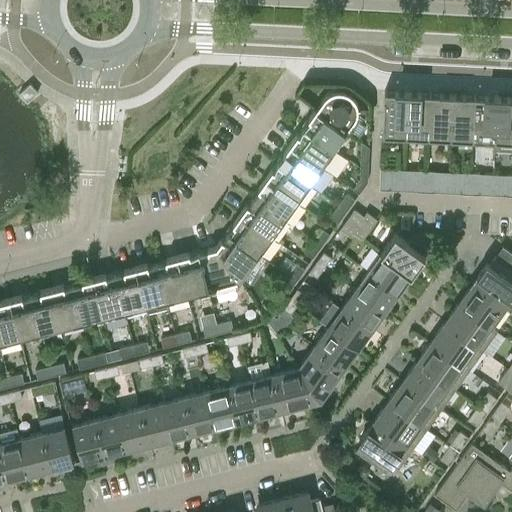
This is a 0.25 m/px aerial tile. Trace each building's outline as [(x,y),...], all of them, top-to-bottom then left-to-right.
[(323,96),(315,108),(345,129),(354,117),(355,116),(356,114),(356,112),(357,110),(357,107),(357,105),(357,103),(356,100),(355,98),(354,96),(352,94),(351,93),(349,91),(347,90),(345,89),(342,89),(340,88),(338,88),(335,88),(333,89),(331,90),(329,91),(327,92),(325,94),(323,96)] [(382,133),(405,135),(407,91),(384,90),(382,133)] [(430,92),(407,91),(405,135),(428,136),(430,92)] [(428,136),(450,137),(452,93),(430,92),(428,136)] [(474,94),(452,93),(450,137),(472,138),(474,94)] [(472,138),(495,139),(497,95),(474,94),(472,138)] [(511,96),(497,95),(495,139),(494,149),(511,149),(511,96)] [(345,129),(315,108),(302,125),(333,147),(345,129)] [(302,125),(290,143),(320,164),(333,147),(302,125)] [(361,141),(360,161),(368,161),(369,146),(361,141)] [(324,167),(320,164),(290,143),(277,160),(311,185),(324,167)] [(299,202),(311,185),(277,160),(264,178),(299,202)] [(359,175),(367,175),(368,161),(360,161),(359,175)] [(389,167),(380,167),(379,188),(388,188),(389,167)] [(425,190),(426,169),(417,169),(416,190),(425,190)] [(426,169),(425,190),(433,190),(434,170),(426,169)] [(469,192),(470,171),(462,171),(461,192),(469,192)] [(470,171),(469,192),(478,193),(479,172),(470,171)] [(367,175),(359,175),(359,178),(352,187),(359,192),(367,180),(367,175)] [(286,220),(299,202),(264,178),(252,195),(286,220)] [(338,204),(346,210),(354,198),(346,192),(338,204)] [(273,237),(286,220),(252,195),(239,213),(273,237)] [(337,222),(346,210),(338,204),(329,216),(337,222)] [(363,215),(354,208),(340,228),(350,235),(353,231),(352,231),(363,215)] [(366,211),(363,215),(352,231),(353,231),(362,238),(376,218),(366,211)] [(227,230),(257,252),(261,255),(273,237),(239,213),(227,230)] [(313,239),(321,245),(329,233),(321,227),(313,239)] [(238,278),(257,252),(227,230),(216,245),(238,278)] [(380,251),(413,274),(414,273),(412,271),(424,254),(422,252),(425,244),(409,238),(407,241),(394,232),(380,251)] [(312,257),(321,245),(313,239),(304,251),(312,257)] [(207,286),(238,278),(216,245),(198,250),(207,286)] [(198,250),(177,255),(187,296),(208,290),(207,286),(198,250)] [(323,251),(316,261),(323,266),(330,256),(323,251)] [(380,251),(367,269),(397,291),(400,287),(403,289),(413,274),(380,251)] [(177,255),(156,261),(166,301),(187,296),(177,255)] [(486,262),(472,282),(511,310),(511,308),(511,267),(495,255),(488,264),(486,262)] [(135,266),(146,306),(146,310),(167,304),(166,301),(156,261),(135,266)] [(323,266),(316,261),(309,270),(316,276),(323,266)] [(287,274),(295,280),(304,268),(296,262),(287,274)] [(135,266),(114,271),(125,312),(146,306),(135,266)] [(397,291),(367,269),(354,288),(386,311),(397,297),(395,295),(397,291)] [(104,317),(125,312),(114,271),(93,276),(104,317)] [(287,292),(295,280),(287,274),(279,286),(287,292)] [(83,322),(104,317),(93,276),(72,282),(83,322)] [(51,287),(62,328),(83,322),(72,282),(51,287)] [(511,310),(472,282),(458,302),(497,330),(497,329),(491,324),(504,306),(510,311),(511,310)] [(41,333),(62,328),(51,287),(30,292),(41,333)] [(296,288),(289,298),(296,303),(304,293),(296,288)] [(354,288),(340,306),(371,328),(374,324),(376,326),(386,311),(354,288)] [(9,298),(20,338),(41,333),(30,292),(9,298)] [(0,343),(20,338),(9,298),(0,300),(0,343)] [(296,303),(289,298),(282,307),(289,313),(296,303)] [(458,302),(443,321),(483,349),(497,330),(458,302)] [(371,328),(340,306),(327,325),(360,348),(370,334),(368,332),(371,328)] [(230,319),(217,322),(219,332),(233,329),(230,319)] [(443,321),(430,341),(469,369),(483,349),(443,321)] [(219,332),(217,322),(196,327),(198,337),(219,332)] [(327,325),(314,343),(344,365),(347,361),(349,363),(360,348),(327,325)] [(196,327),(175,333),(177,343),(198,337),(196,327)] [(249,330),(238,333),(240,342),(252,339),(249,330)] [(177,343),(175,333),(154,338),(156,348),(177,343)] [(228,345),(240,342),(238,333),(226,336),(228,345)] [(154,338),(133,343),(135,353),(156,348),(154,338)] [(205,341),(193,344),(196,353),(207,350),(205,341)] [(430,341),(415,360),(455,388),(469,369),(430,341)] [(133,343),(112,349),(114,359),(135,353),(133,343)] [(344,365),(314,343),(298,366),(320,398),(330,385),(332,387),(344,371),(341,369),(344,365)] [(184,356),(196,353),(193,344),(182,347),(184,356)] [(93,364),(114,359),(112,349),(91,354),(93,364)] [(161,352),(149,355),(151,364),(163,361),(161,352)] [(91,354),(70,359),(73,369),(93,364),(91,354)] [(140,367),(151,364),(149,355),(138,358),(140,367)] [(70,359),(49,365),(52,375),(73,369),(70,359)] [(455,388),(415,360),(401,380),(441,408),(455,388)] [(117,363),(105,366),(107,375),(119,372),(117,363)] [(31,380),(52,375),(49,365),(28,370),(31,380)] [(96,378),(107,375),(105,366),(93,369),(96,378)] [(320,398),(298,366),(271,372),(280,408),(285,407),(286,410),(305,405),(304,402),(320,398)] [(498,381),(507,387),(511,380),(511,370),(508,367),(498,381)] [(28,370),(7,375),(10,385),(31,380),(28,370)] [(280,408),(271,372),(249,378),(259,417),(276,412),(276,410),(280,408)] [(7,375),(0,377),(0,387),(10,385),(7,375)] [(62,386),(74,383),(72,375),(60,378),(62,386)] [(259,417),(249,378),(227,383),(236,420),(241,419),(242,421),(259,417)] [(44,391),(54,388),(52,380),(42,382),(44,391)] [(401,380),(387,399),(427,427),(441,408),(401,380)] [(236,420),(227,383),(205,389),(215,428),(232,424),(232,421),(236,420)] [(19,388),(7,391),(10,400),(21,397),(19,388)] [(215,428),(205,389),(183,395),(192,431),(197,430),(197,433),(215,428)] [(0,402),(10,400),(7,391),(0,392),(0,402)] [(487,391),(477,405),(486,411),(496,397),(487,391)] [(192,431),(183,395),(161,400),(171,439),(188,435),(187,432),(192,431)] [(387,399),(373,419),(413,447),(427,427),(387,399)] [(171,439),(161,400),(139,406),(148,442),(153,441),(153,444),(171,439)] [(501,400),(491,414),(500,421),(510,407),(501,400)] [(486,411),(477,405),(467,418),(476,425),(486,411)] [(148,442),(139,406),(117,412),(126,451),(144,446),(143,443),(148,442)] [(117,412),(94,417),(104,453),(108,452),(109,455),(126,451),(117,412)] [(500,421),(491,414),(481,428),(490,435),(500,421)] [(104,453),(94,417),(72,423),(82,462),(100,457),(99,455),(104,453)] [(398,467),(413,447),(373,419),(359,439),(361,440),(355,449),(385,471),(392,462),(398,467)] [(64,425),(41,431),(50,467),(55,466),(56,469),(74,464),(64,425)] [(459,430),(449,443),(458,450),(468,436),(459,430)] [(41,431),(19,436),(29,475),(46,471),(46,468),(50,467),(41,431)] [(29,475),(19,436),(0,441),(0,454),(6,478),(11,477),(12,480),(29,475)] [(511,472),(509,470),(509,469),(471,442),(434,493),(455,508),(468,491),(483,501),(499,480),(511,489),(511,472)] [(458,450),(449,443),(439,457),(448,464),(458,450)] [(423,453),(432,459),(438,451),(429,445),(423,453)] [(363,464),(358,471),(365,476),(370,469),(363,464)] [(281,498),(284,511),(323,511),(321,505),(319,497),(308,500),(306,492),(281,498)] [(284,511),(281,498),(255,504),(257,511),(284,511)] [(332,502),(321,505),(323,511),(332,511),(332,510),(333,510),(334,509),(332,502)] [(430,503),(425,509),(428,511),(436,511),(439,509),(430,503)]
